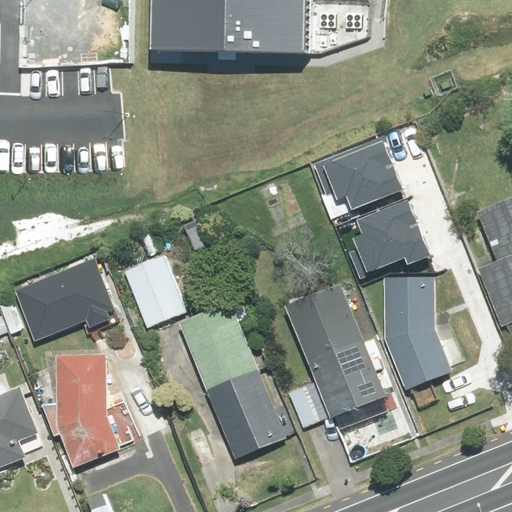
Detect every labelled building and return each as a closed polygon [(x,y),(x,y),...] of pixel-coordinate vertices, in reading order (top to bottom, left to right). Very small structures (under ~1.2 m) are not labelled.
[(304,53),(304,0),(151,0),(150,49),(304,53)] [(426,79),(411,85),(417,95),(430,90),(426,79)] [(404,102),(398,89),(384,94),(391,107),(404,102)] [(319,163),(330,193),(344,187),(348,196),(355,194),(360,208),(411,189),(390,136),(319,163)] [(363,234),(377,268),(413,253),(416,262),(444,251),(422,196),(370,216),(376,230),(363,234)] [(511,202),(481,214),(500,264),(483,270),(511,348),(511,202)] [(166,255),(127,271),(150,329),(190,314),(166,255)] [(22,291),(41,337),(91,317),(94,325),(117,316),(113,307),(119,304),(101,260),(22,291)] [(319,383),(292,393),(306,430),(335,419),(336,424),(391,402),(342,280),(286,302),(319,383)] [(440,280),(388,280),(389,344),(410,395),(457,375),(440,332),(440,280)] [(236,305),(183,326),(238,463),(291,442),(236,305)] [(111,357),(60,358),(61,407),(46,407),(58,439),(65,437),(78,471),(125,452),(112,420),(111,357)] [(24,389),(0,398),(0,489),(3,489),(0,480),(0,473),(32,460),(25,444),(44,437),(24,389)] [(205,432),(185,441),(198,472),(218,464),(205,432)]
